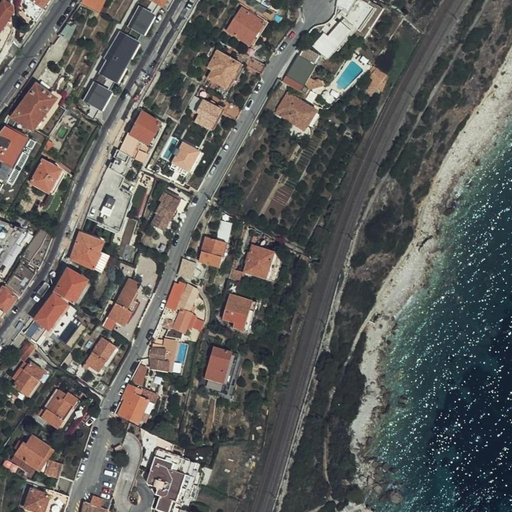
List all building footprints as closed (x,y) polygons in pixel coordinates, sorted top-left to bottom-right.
[(0,53),(9,35),(13,29),(12,12),(11,4),(4,0),(3,0),(0,4),(0,53)] [(33,20),(36,22),(45,9),(43,7),(47,0),(31,0),(33,1),(33,2),(32,4),(24,15),(33,20)] [(88,62),(70,97),(68,100),(71,103),(86,113),(87,114),(88,113),(100,91),(119,58),(152,0),(155,0),(156,1),(156,0),(125,0),(115,17),(113,16),(93,53),(88,62)] [(236,2),(221,25),(245,40),(260,18),(236,2)] [(334,18),(342,25),(348,18),(340,12),(334,18)] [(342,26),(342,25),(334,18),(330,23),(321,33),(319,31),(317,34),(315,36),(311,41),(321,50),(333,36),(342,26)] [(295,40),(290,47),(304,55),(309,48),(295,40)] [(250,50),(263,58),(269,49),(256,41),(250,50)] [(202,53),(207,56),(213,46),(207,42),(202,53)] [(207,56),(204,63),(207,65),(202,74),(220,84),(225,75),(235,58),(215,47),(209,57),(207,56)] [(290,47),(273,73),(296,87),(312,60),(304,55),(290,47)] [(261,61),(247,54),(243,61),(253,66),(257,69),(261,61)] [(372,62),(365,72),(370,75),(375,79),(381,70),(372,62)] [(9,96),(4,102),(4,111),(26,123),(28,120),(48,94),(31,80),(15,100),(9,96)] [(185,102),(190,105),(197,93),(191,89),(185,102)] [(278,108),(276,111),(291,120),(293,117),(302,123),(306,116),(307,115),(312,106),(289,92),(288,93),(281,89),(272,105),(278,108)] [(190,105),(193,106),(198,97),(199,94),(197,93),(190,105)] [(48,94),(28,120),(32,123),(52,97),(48,94)] [(194,108),(190,116),(206,125),(211,118),(218,105),(199,94),(198,97),(193,106),(192,107),(194,108)] [(237,103),(226,97),(219,109),(231,115),(237,103)] [(133,105),(122,126),(129,130),(141,137),(146,128),(150,121),(154,123),(156,118),(153,117),(133,105)] [(291,120),(276,111),(290,120),(291,120)] [(0,177),(2,178),(18,149),(22,151),(26,144),(20,141),(24,134),(3,121),(0,125),(0,177)] [(122,126),(113,144),(125,151),(126,151),(132,135),(127,133),(129,130),(122,126)] [(18,149),(2,178),(7,181),(32,138),(24,134),(20,141),(26,144),(22,151),(18,149)] [(165,156),(172,161),(177,163),(182,166),(195,144),(178,134),(165,156)] [(43,137),(39,144),(44,148),(49,140),(43,137)] [(110,151),(104,162),(106,163),(115,169),(116,167),(124,152),(125,151),(113,144),(111,143),(108,150),(110,151)] [(124,152),(116,167),(119,169),(127,154),(124,152)] [(57,199),(60,201),(63,191),(50,185),(59,169),(59,166),(54,164),(37,154),(25,177),(42,186),(46,189),(43,194),(57,199)] [(180,178),(184,181),(193,185),(197,179),(200,173),(187,167),(185,172),(180,178)] [(93,195),(85,212),(92,215),(110,224),(126,187),(112,179),(104,175),(93,195)] [(186,198),(171,190),(160,184),(155,194),(157,195),(144,218),(158,225),(162,220),(172,225),(186,198)] [(44,222),(36,219),(27,234),(35,239),(44,222)] [(206,235),(200,260),(221,266),(228,241),(232,223),(222,220),(218,238),(206,235)] [(99,237),(75,226),(65,252),(77,258),(76,260),(80,262),(81,260),(95,266),(103,250),(95,246),(99,237)] [(248,242),(239,270),(266,278),(275,250),(248,242)] [(21,244),(15,253),(22,257),(26,251),(22,249),(23,246),(21,244)] [(304,253),(297,249),(294,255),(301,259),(304,253)] [(27,251),(21,261),(28,266),(28,267),(34,257),(27,251)] [(15,257),(1,279),(14,290),(28,266),(21,261),(15,257)] [(183,257),(180,266),(192,270),(195,263),(184,258),(183,257)] [(50,284),(48,286),(67,297),(81,274),(77,272),(78,270),(74,267),(73,270),(61,263),(50,284)] [(192,270),(180,266),(177,273),(189,278),(192,270)] [(209,270),(207,278),(216,281),(218,272),(209,270)] [(135,296),(130,294),(128,292),(131,286),(135,278),(125,272),(112,296),(111,296),(103,311),(120,319),(128,305),(129,306),(135,296)] [(180,301),(187,285),(178,279),(176,279),(166,302),(171,304),(162,322),(173,327),(175,322),(179,324),(185,311),(181,309),(184,303),(180,301)] [(0,304),(10,291),(0,282),(0,304)] [(47,289),(29,314),(35,318),(25,332),(32,337),(61,298),(47,289)] [(225,290),(217,314),(227,317),(226,321),(243,326),(253,298),(225,290)] [(97,331),(80,356),(85,359),(82,363),(89,368),(100,354),(101,354),(111,340),(97,331)] [(29,343),(23,336),(16,344),(15,342),(9,349),(17,356),(22,351),(29,343)] [(152,337),(151,346),(168,349),(163,369),(167,371),(174,339),(161,337),(159,343),(157,343),(158,339),(152,337)] [(151,346),(148,345),(146,355),(148,365),(163,369),(168,349),(151,346)] [(204,377),(223,382),(231,352),(213,346),(204,377)] [(231,352),(223,382),(229,383),(238,353),(231,352)] [(67,355),(60,365),(66,369),(73,360),(67,355)] [(6,381),(20,392),(34,375),(39,368),(25,357),(6,381)] [(96,374),(90,385),(100,390),(101,387),(114,364),(103,359),(96,374)] [(135,369),(127,384),(140,390),(147,367),(138,363),(135,369)] [(34,375),(20,392),(23,395),(37,377),(34,375)] [(37,403),(32,409),(54,424),(74,394),(64,387),(62,390),(55,385),(41,406),(37,403)] [(156,397),(140,390),(138,398),(130,395),(126,404),(125,407),(121,406),(117,416),(137,425),(142,413),(148,416),(156,397)] [(82,438),(87,422),(74,418),(69,433),(82,438)] [(16,436),(10,445),(19,453),(17,456),(14,459),(23,466),(26,461),(30,464),(44,441),(25,429),(19,438),(16,436)] [(49,444),(44,441),(30,464),(34,467),(49,444)] [(19,453),(10,445),(7,449),(17,456),(19,453)] [(166,511),(173,511),(175,507),(178,499),(181,500),(191,469),(188,468),(191,461),(152,448),(143,477),(144,481),(153,484),(150,492),(155,493),(150,507),(166,511)] [(44,454),(39,468),(53,472),(57,458),(44,454)] [(69,478),(75,461),(59,456),(53,472),(69,478)] [(26,482),(19,501),(38,508),(44,489),(26,482)] [(64,491),(50,486),(47,496),(61,501),(64,491)] [(86,489),(83,498),(95,502),(98,493),(86,489)] [(115,511),(104,505),(102,504),(95,502),(83,498),(79,496),(76,504),(74,511),(115,511)] [(346,508),(348,511),(358,511),(354,503),(346,508)]
